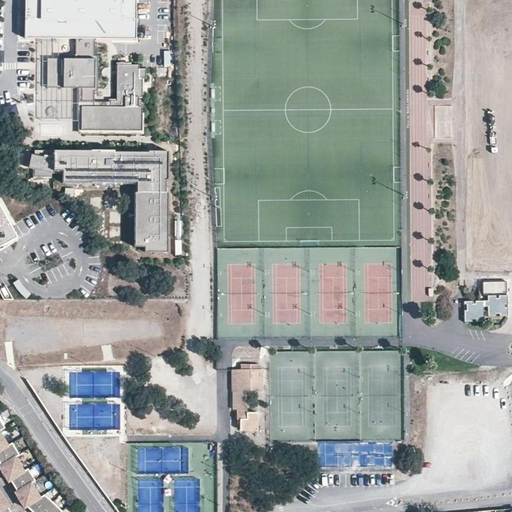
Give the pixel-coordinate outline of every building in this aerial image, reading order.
[(21,0),(21,39),(68,39),(88,39),(132,39),(131,0),(21,0)] [(75,88),(75,102),(88,102),(88,43),(68,43),(68,59),(40,59),(40,88),(75,88)] [(75,121),(75,131),(140,131),(140,107),(136,107),(136,97),(140,97),(140,79),(143,79),(143,69),(135,69),(135,66),(113,66),(113,100),(105,100),(105,103),(75,103),(75,121)] [(40,88),(35,88),(35,121),(75,121),(75,103),(75,102),(75,88),(40,88)] [(17,107),(5,108),(6,118),(17,117),(17,107)] [(453,107),(436,107),(435,139),(453,139),(453,107)] [(131,248),(141,248),(141,253),(164,253),(164,193),(162,193),(162,181),(164,181),(164,152),(144,152),(144,153),(96,153),(96,152),(30,152),(30,179),(49,179),(49,173),(59,173),(59,185),(88,185),(87,183),(133,183),(133,193),(131,193),(131,248)] [(90,209),(103,208),(103,197),(90,198),(90,209)] [(0,245),(15,238),(0,209),(0,245)] [(507,294),(506,282),(482,283),(483,297),(487,297),(488,302),(475,303),(475,306),(473,306),(473,303),(464,304),(464,307),(468,307),(469,312),(465,312),(465,325),(473,324),(473,322),(477,321),(477,324),(485,324),(485,313),(488,313),(489,318),(497,318),(497,315),(500,315),(500,317),(508,317),(508,308),(505,308),(505,306),(508,306),(507,296),(505,296),(504,294),(507,294)] [(245,390),(261,389),(261,367),(258,367),(258,362),(239,362),(239,367),(236,367),(237,389),(231,389),(232,407),(236,407),(236,417),(239,417),(239,428),(254,428),(257,428),(256,410),(246,410),(245,390)] [(0,434),(0,431),(4,429),(0,424),(0,464),(2,467),(0,468),(10,484),(12,483),(19,493),(17,495),(27,510),(30,509),(33,511),(64,511),(65,511),(47,497),(44,499),(34,485),(37,483),(29,470),(25,472),(16,459),(20,456),(12,444),(8,446),(0,434)] [(323,468),(391,467),(390,438),(402,438),(402,434),(362,435),(362,442),(318,443),(318,459),(323,459),(323,468)] [(9,511),(7,508),(8,507),(0,494),(0,511),(9,511)]
